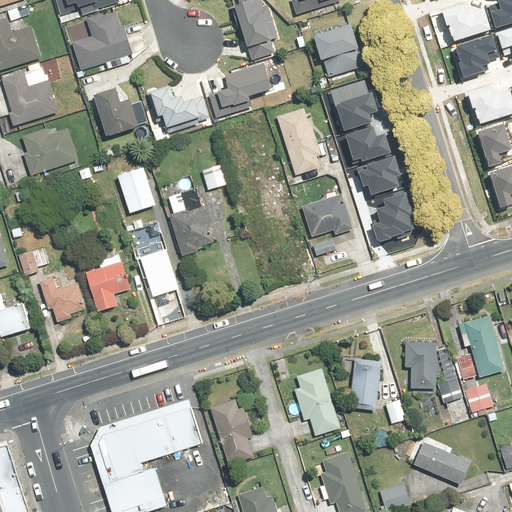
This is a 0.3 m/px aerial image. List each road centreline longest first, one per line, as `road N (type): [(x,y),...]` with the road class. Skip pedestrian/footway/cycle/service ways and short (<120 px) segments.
road 1 (secondary): [(29,402),(472,257)]
road 2 (residential): [(472,257),(393,0)]
